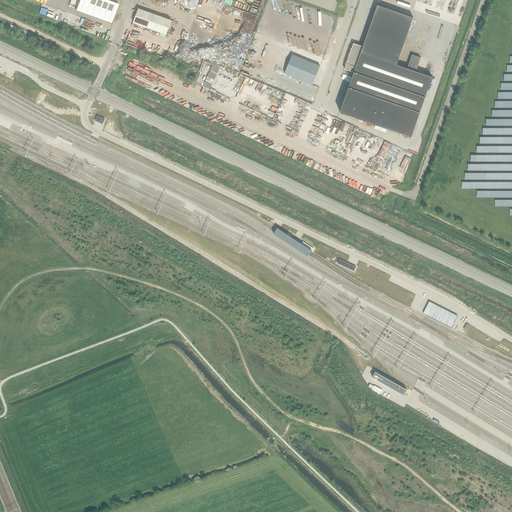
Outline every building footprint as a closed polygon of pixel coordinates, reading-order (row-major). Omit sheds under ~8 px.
[(79,0),(76,10),(111,23),(118,4),(111,1),(111,0),(112,0),(117,1),(116,1),(116,0),(79,0)] [(397,65),(413,18),(377,5),(363,47),(353,43),(344,69),(354,73),(340,112),(411,137),(432,77),(397,65)] [(166,35),(171,20),(138,8),(133,23),(166,35)] [(77,22),(80,17),(63,10),(60,16),(77,22)] [(90,24),(89,27),(106,32),(108,27),(99,24),(94,22),(93,25),(90,24)] [(320,66),(292,55),(284,73),(312,85),(320,66)] [(273,108),(269,117),(275,119),(278,110),(273,108)] [(102,124),(105,119),(97,116),(95,121),(102,124)] [(275,231),(274,234),(309,257),(311,254),(313,251),(297,241),(290,236),(278,228),(275,231)] [(339,259),(337,263),(354,271),(356,268),(356,267),(339,259)] [(429,301),(423,313),(451,327),(457,316),(429,301)] [(372,377),(404,395),(406,390),(375,372),(372,377)]
